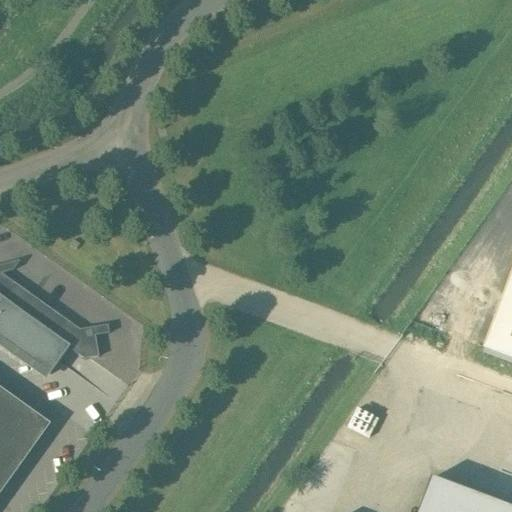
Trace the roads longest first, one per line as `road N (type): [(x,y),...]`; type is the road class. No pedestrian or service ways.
road 1 (unclassified): [(89,511),(189,360),(178,284),(122,129)]
road 2 (unclassified): [(122,129),(172,35),(217,0)]
road 3 (unclassified): [(0,190),(92,153),(122,129)]
